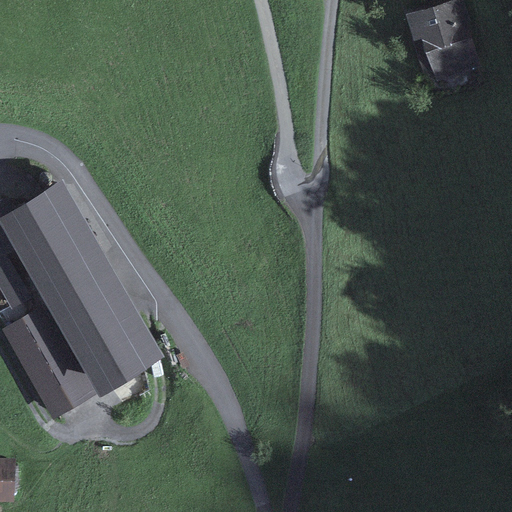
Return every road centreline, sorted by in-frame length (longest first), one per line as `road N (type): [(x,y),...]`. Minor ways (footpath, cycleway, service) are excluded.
road 1 (track): [(0,148),(35,148),(68,173),(111,246),(194,353),(228,415),(264,511)]
road 2 (track): [(0,426),(38,450),(68,436),(132,434),(151,425),(162,398),(161,357),(129,270)]
road 3 (track): [(288,511),(301,441),(316,204)]
road 4 (track): [(316,204),(295,196),(286,171),(281,87),(260,0)]
road 5 (track): [(316,204),(334,0)]
road 6 (track): [(68,436),(44,421),(0,337)]
